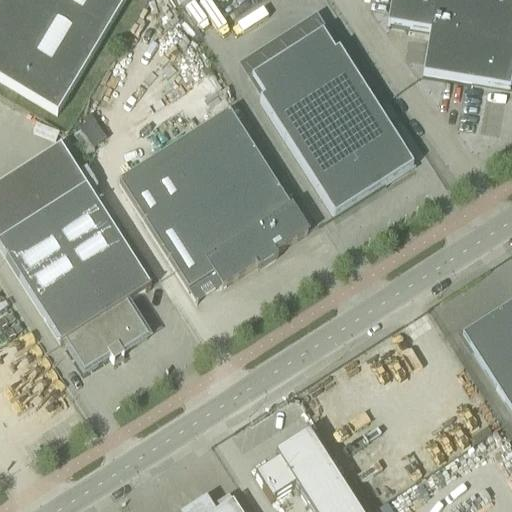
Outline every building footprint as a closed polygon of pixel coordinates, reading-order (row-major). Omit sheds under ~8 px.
[(126,0),(0,0),(0,83),(57,118),(126,0)] [(511,0),(390,0),(386,30),(428,37),(421,80),(470,88),(508,94),(511,72),(511,0)] [(412,170),(337,53),(333,56),(321,36),(250,81),(262,101),(258,103),(333,221),(412,170)] [(221,291),(254,270),(256,274),(277,261),(274,257),(306,237),(290,211),(289,211),(228,115),(117,185),(187,295),(213,279),(221,291)] [(18,176),(0,187),(0,254),(59,347),(60,349),(63,346),(83,377),(108,361),(112,367),(113,366),(111,363),(120,358),(121,361),(122,360),(121,357),(146,341),(125,307),(150,292),(148,290),(59,150),(18,176)] [(511,418),(511,305),(461,339),(511,418)] [(354,511),(307,437),(290,448),(293,454),(253,479),(270,505),(294,490),(308,511),(354,511)] [(235,511),(231,506),(221,511),(211,511),(205,502),(189,511),(235,511)]
